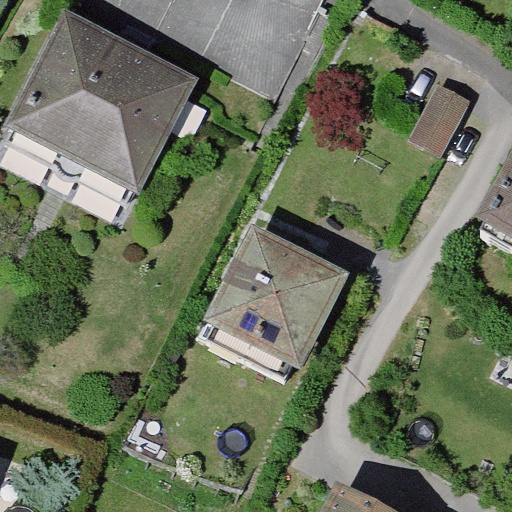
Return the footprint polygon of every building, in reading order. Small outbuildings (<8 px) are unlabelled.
[(142,196),(202,81),(67,11),(7,126),(142,196)] [(476,105),(444,88),(414,145),(446,161),(476,105)] [(511,233),(511,173),(487,220),(511,233)] [(307,372),(354,277),(256,228),(209,324),(307,372)] [(390,511),(343,487),(329,511),(390,511)]
